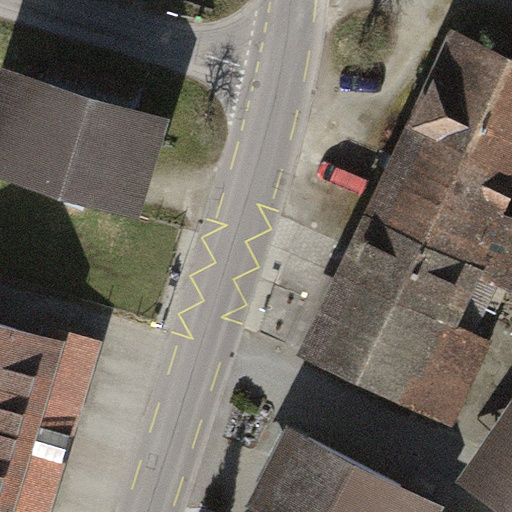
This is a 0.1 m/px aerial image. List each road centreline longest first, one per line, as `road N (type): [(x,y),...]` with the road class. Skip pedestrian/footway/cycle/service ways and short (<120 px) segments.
road 1 (tertiary): [(150,511),(283,77)]
road 2 (residential): [(283,77),(29,0)]
